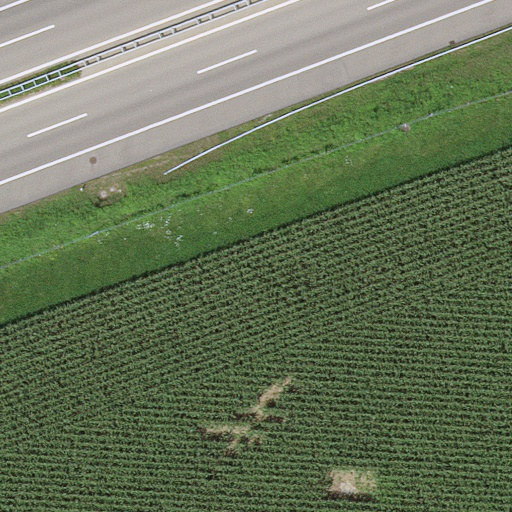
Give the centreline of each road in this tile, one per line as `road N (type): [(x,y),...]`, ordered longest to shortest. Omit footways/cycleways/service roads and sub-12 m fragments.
road 1 (motorway): [(0,148),(397,0)]
road 2 (motorway): [(130,0),(0,48)]
